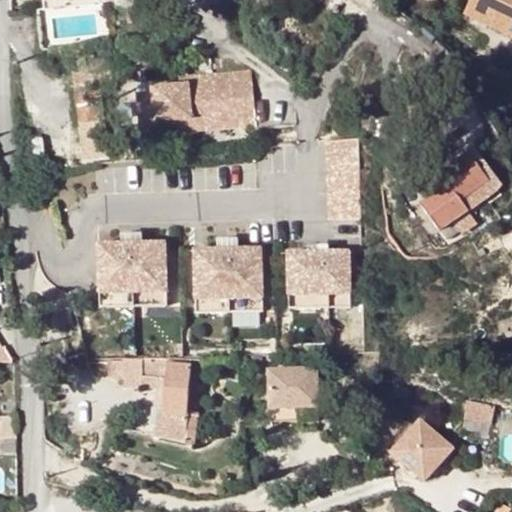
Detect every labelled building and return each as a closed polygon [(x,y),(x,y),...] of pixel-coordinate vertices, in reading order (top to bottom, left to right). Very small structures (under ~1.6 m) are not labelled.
[(511,0),(470,0),(463,15),(511,38),(511,0)] [(121,45),(93,47),(95,68),(97,83),(124,81),(121,45)] [(71,49),(73,70),(95,68),(93,47),(71,49)] [(75,87),(97,85),(97,83),(95,68),(73,70),(75,87)] [(413,77),(424,96),(439,86),(428,68),(413,77)] [(135,96),(139,134),(155,132),(154,124),(191,121),(190,115),(251,110),(253,135),(256,135),(254,110),(250,73),(187,79),(187,84),(150,88),(151,95),(135,96)] [(102,84),(97,85),(75,87),(78,105),(104,103),(102,84)] [(104,103),(78,105),(81,125),(106,122),(104,103)] [(251,110),(190,115),(191,121),(192,132),(252,126),(251,110)] [(191,121),(154,124),(155,132),(155,139),(192,136),(192,132),(191,121)] [(106,122),(81,125),(83,144),(108,141),(106,122)] [(358,139),(325,140),(327,219),(360,218),(358,139)] [(110,158),(108,141),(83,144),(86,161),(110,158)] [(446,187),(420,205),(440,233),(468,212),(461,202),(488,183),(468,154),(438,175),(446,187)] [(72,174),(48,180),(53,204),(77,198),(72,174)] [(412,193),(420,205),(446,187),(438,175),(412,193)] [(461,202),(468,212),(495,192),(488,183),(461,202)] [(122,243),(99,244),(100,294),(167,293),(166,242),(143,243),(142,234),(121,234),(122,243)] [(217,249),(195,250),(196,300),(263,298),(261,248),(238,249),(238,239),(217,240),(217,249)] [(307,252),(287,253),(288,296),(350,295),(349,251),(327,251),(327,246),(307,247),(307,252)] [(167,293),(100,294),(100,307),(168,306),(167,293)] [(350,295),(288,296),(288,309),(350,307),(350,295)] [(263,298),(196,300),(196,313),(263,312),(263,298)] [(60,310),(64,325),(74,323),(70,308),(60,310)] [(168,359),(125,360),(125,387),(164,389),(159,433),(186,439),(192,366),(167,363),(168,359)] [(269,372),(269,410),(316,409),(316,371),(269,372)] [(4,401),(0,401),(0,438),(16,438),(15,414),(4,401)] [(454,443),(419,417),(392,453),(427,479),(454,443)] [(214,433),(226,450),(241,440),(230,424),(214,433)] [(253,444),(248,451),(255,455),(260,449),(253,444)]
